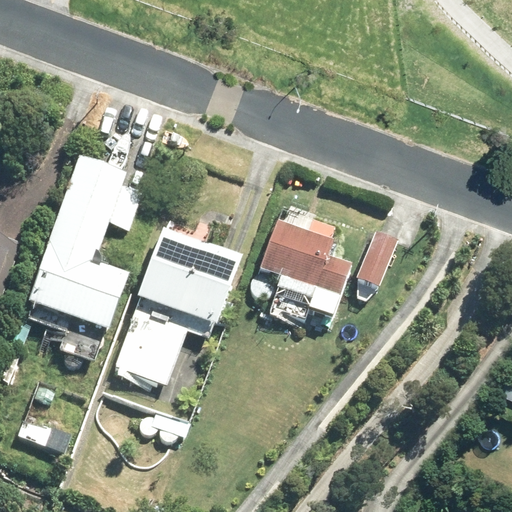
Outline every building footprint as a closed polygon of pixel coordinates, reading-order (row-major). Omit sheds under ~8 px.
[(73,155),(20,302),(101,331),(121,276),(105,270),(109,260),(91,254),(121,172),(73,155)] [(323,255),(328,240),(273,221),(256,269),(276,276),(272,288),(305,300),(302,309),(328,319),(347,264),(323,255)] [(129,320),(110,367),(164,387),(184,332),(205,340),(237,256),(158,229),(130,298),(134,299),(126,319),(129,320)] [(371,231),(351,280),(373,289),(393,240),(371,231)] [(0,239),(0,279),(13,245),(0,239)] [(55,430),(70,436),(82,407),(66,401),(55,430)] [(39,447),(46,429),(21,419),(14,438),(39,447)] [(140,497),(136,511),(156,511),(159,503),(140,497)]
